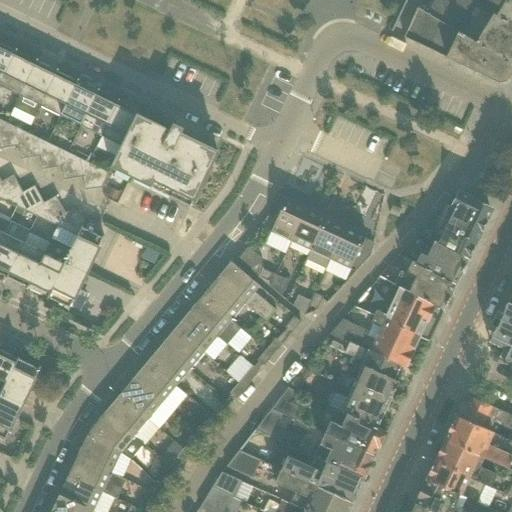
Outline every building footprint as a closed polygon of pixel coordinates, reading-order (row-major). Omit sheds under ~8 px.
[(435,0),(427,13),(511,64),(511,26),(468,0),(435,0)] [(468,0),(511,26),(511,0),(468,0)] [(418,9),(404,38),(499,84),(508,82),(511,73),(511,64),(427,13),(426,14),(418,9)] [(0,85),(18,50),(17,49),(15,54),(10,52),(11,49),(0,43),(0,85)] [(0,86),(20,97),(38,60),(37,59),(35,64),(30,62),(32,59),(17,52),(18,50),(0,85),(0,86)] [(40,107),(59,70),(58,69),(55,74),(51,72),(52,69),(38,62),(38,60),(20,97),(15,107),(35,117),(40,107)] [(61,117),(79,80),(78,80),(76,84),(71,82),(73,79),(58,72),(59,70),(40,107),(61,117)] [(81,127),(100,90),(99,89),(96,94),(92,92),(93,89),(79,82),(79,80),(61,117),(81,127)] [(102,137),(120,100),(119,99),(117,104),(112,102),(114,99),(99,92),(100,90),(81,127),(102,137)] [(120,100),(102,137),(122,147),(140,111),(139,111),(137,114),(133,112),(134,109),(120,102),(120,100)] [(112,169),(133,179),(189,206),(188,208),(190,209),(218,152),(182,134),(184,129),(174,124),(171,131),(138,115),(140,112),(140,111),(122,147),(111,169),(112,169)] [(0,120),(0,146),(1,149),(20,146),(17,128),(0,120)] [(17,128),(20,146),(22,160),(41,157),(38,139),(17,128)] [(38,139),(41,157),(43,170),(62,167),(59,149),(38,139)] [(59,149),(62,167),(64,181),(84,178),(81,160),(59,149)] [(81,160),(84,178),(86,191),(103,188),(104,184),(112,169),(111,169),(109,173),(81,160)] [(14,176),(2,182),(0,183),(0,198),(7,202),(23,193),(14,176)] [(35,186),(23,193),(7,202),(29,212),(45,203),(35,186)] [(489,207),(458,191),(450,209),(453,213),(450,219),(438,244),(437,245),(468,262),(491,213),(490,212),(488,208),(489,207)] [(56,197),(45,203),(29,212),(50,222),(66,214),(56,197)] [(288,241),(292,242),(307,208),(287,199),(271,233),(288,241)] [(393,205),(389,213),(399,218),(402,209),(393,205)] [(78,207),(66,214),(50,222),(59,227),(78,236),(83,226),(84,227),(84,225),(86,222),(78,207)] [(327,217),(307,208),(292,242),(311,252),(327,217)] [(331,261),(347,226),(327,217),(311,252),(312,252),(307,260),(327,269),(331,261)] [(103,238),(83,228),(84,227),(83,226),(78,236),(59,227),(53,241),(71,250),(70,252),(65,263),(87,273),(105,237),(103,236),(103,238)] [(331,261),(351,270),(367,236),(347,226),(331,261)] [(7,280),(25,243),(4,233),(0,241),(0,274),(2,276),(4,273),(9,275),(6,280),(7,280)] [(65,263),(70,252),(50,242),(45,253),(27,290),(28,290),(28,289),(43,296),(45,292),(49,295),(47,300),(48,300),(65,263)] [(415,265),(456,288),(468,262),(437,245),(438,244),(434,242),(427,257),(421,254),(420,255),(415,264),(415,265)] [(27,290),(45,253),(25,243),(7,280),(8,279),(23,286),(24,282),(29,285),(27,290)] [(155,263),(160,253),(147,247),(143,257),(155,263)] [(248,247),(238,259),(272,288),(277,276),(262,269),(262,258),(248,247)] [(255,293),(260,287),(231,262),(217,279),(246,304),(266,321),(275,310),(255,293)] [(69,310),(87,273),(65,263),(48,300),(49,299),(69,308),(68,310),(69,310)] [(400,288),(444,312),(456,288),(415,265),(415,264),(412,263),(407,272),(406,271),(400,274),(397,280),(394,285),(400,288)] [(277,276),(272,288),(282,296),(286,287),(289,282),(289,281),(277,276)] [(232,320),(246,304),(217,279),(203,296),(232,320)] [(420,338),(430,342),(444,312),(400,288),(388,315),(377,311),(374,317),(420,338)] [(317,311),(324,297),(315,293),(310,303),(308,307),(317,311)] [(241,328),(232,320),(203,296),(189,313),(219,337),(228,344),(241,328)] [(305,316),(308,307),(310,303),(297,297),(293,306),(305,316)] [(205,354),(219,337),(189,313),(175,329),(205,354)] [(301,322),(294,316),(285,327),(292,333),(301,322)] [(372,321),(383,326),(370,352),(401,366),(406,368),(420,338),(374,317),(372,321)] [(368,333),(344,320),(331,335),(335,337),(349,343),(361,348),(368,333)] [(511,326),(504,323),(501,329),(499,328),(494,339),(510,347),(505,358),(511,360),(511,326)] [(162,346),(191,370),(205,354),(175,329),(162,346)] [(349,343),(335,337),(330,347),(340,352),(339,356),(342,358),(349,343)] [(276,338),(266,349),(273,355),(283,344),(276,338)] [(395,381),(401,366),(370,352),(361,348),(349,343),(342,358),(348,360),(350,356),(360,361),(364,359),(362,366),(395,381)] [(148,362),(177,387),(191,370),(162,346),(148,362)] [(273,355),(266,349),(257,361),(264,367),(273,355)] [(0,394),(1,394),(19,358),(17,362),(12,360),(13,357),(0,350),(0,394)] [(227,372),(239,382),(252,366),(240,356),(227,372)] [(20,358),(19,358),(1,394),(23,405),(41,368),(40,368),(39,369),(19,360),(20,358)] [(134,379),(163,404),(177,387),(148,362),(134,379)] [(246,388),(260,372),(253,365),(252,366),(239,382),(246,388)] [(337,383),(388,405),(399,382),(395,381),(362,366),(356,381),(341,375),(337,383)] [(311,384),(315,375),(306,370),(299,378),(311,384)] [(149,420),(163,404),(134,379),(120,395),(149,420)] [(246,388),(239,382),(229,394),(237,400),(246,388)] [(378,428),(388,405),(337,383),(327,407),(336,410),(378,428)] [(288,388),(279,401),(272,410),(283,414),(298,421),(303,408),(294,405),(300,393),(288,388)] [(0,437),(5,439),(4,441),(5,442),(23,405),(1,394),(0,395),(0,437)] [(158,428),(149,420),(120,395),(106,412),(144,444),(158,428)] [(455,417),(493,434),(495,431),(490,429),(494,420),(511,428),(511,415),(470,397),(464,399),(455,417)] [(211,416),(218,422),(228,410),(220,404),(211,416)] [(199,434),(203,428),(209,433),(218,422),(211,416),(210,417),(202,410),(190,425),(191,426),(190,427),(199,434)] [(272,410),(266,417),(256,430),(281,441),(287,429),(278,425),(283,414),(272,410)] [(375,457),(387,432),(378,428),(336,410),(331,422),(325,434),(375,457)] [(131,459),(144,444),(106,412),(92,429),(121,453),(123,452),(131,459)] [(511,443),(497,436),(493,435),(493,434),(455,417),(444,442),(482,459),(511,472),(511,443)] [(78,457),(112,473),(121,453),(92,429),(89,433),(78,457)] [(320,445),(315,457),(314,458),(364,480),(375,457),(325,434),(320,445)] [(193,438),(184,449),(191,455),(200,444),(193,438)] [(171,467),(176,462),(181,466),(191,455),(184,449),(176,443),(177,443),(175,442),(161,458),(171,467)] [(353,503),(364,480),(314,458),(315,457),(311,455),(282,442),(270,464),(282,470),(282,471),(353,503)] [(482,459),(444,442),(434,464),(485,486),(490,489),(495,476),(474,466),(476,461),(481,463),(482,459)] [(253,479),(261,461),(240,451),(227,467),(253,479)] [(171,467),(161,458),(158,456),(151,464),(162,473),(155,482),(163,488),(177,471),(171,467)] [(126,480),(112,473),(78,457),(68,476),(115,498),(117,499),(126,480)] [(465,500),(465,499),(481,507),(487,495),(482,493),(485,486),(434,464),(426,482),(465,500)] [(308,511),(348,511),(353,503),(282,471),(275,483),(301,496),(296,506),(307,511),(308,511)] [(242,481),(222,473),(212,490),(232,498),(232,497),(234,498),(242,481)] [(108,511),(115,498),(68,476),(59,496),(92,511),(108,511)] [(465,500),(426,482),(415,506),(418,507),(429,511),(471,511),(461,508),(465,500)] [(200,508),(197,511),(225,511),(232,498),(212,490),(200,508)] [(92,511),(59,496),(51,511),(92,511)] [(139,510),(144,511),(147,511),(153,500),(145,496),(139,510)] [(296,506),(295,507),(286,503),(282,501),(277,511),(308,511),(307,511),(296,506)]
